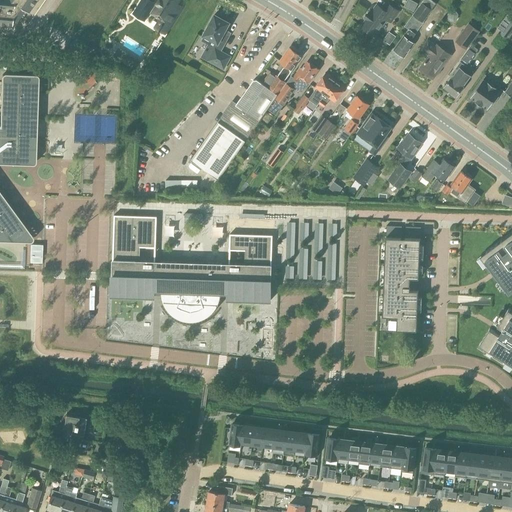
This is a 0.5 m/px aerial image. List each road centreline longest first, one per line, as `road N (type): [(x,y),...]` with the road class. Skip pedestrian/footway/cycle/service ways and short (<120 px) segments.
road 1 (residential): [(58,336),(357,377),(439,360)]
road 2 (secondary): [(511,173),(265,0)]
road 3 (residential): [(328,489),(192,472)]
road 4 (residential): [(461,510),(328,489)]
road 5 (residential): [(439,360),(443,227)]
